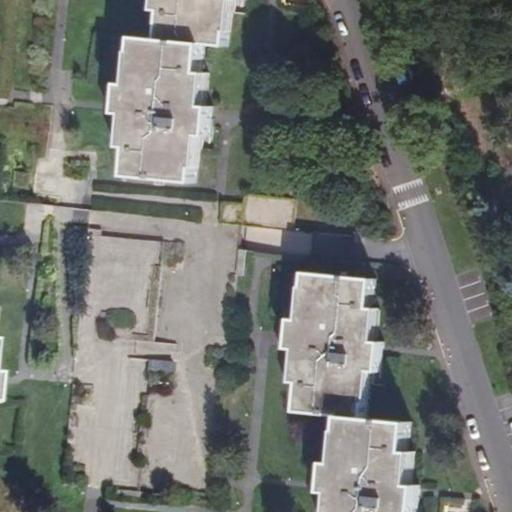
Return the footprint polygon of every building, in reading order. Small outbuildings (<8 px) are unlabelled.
[(160,0),(159,24),(135,22),(134,37),(130,37),(127,69),(121,68),(118,96),(124,97),(121,131),(129,132),(126,160),(193,166),(194,152),(189,151),(192,119),(201,120),(208,120),(208,115),(210,92),(204,91),(207,58),(199,58),(202,27),(224,29),(225,15),(221,15),(222,0),(160,0)] [(229,16),(230,0),(222,0),(221,15),(225,15),(229,16)] [(198,152),(201,120),(192,119),(189,151),(194,152),(198,152)] [(399,511),(401,498),(409,498),(417,499),(420,469),(412,468),(415,436),(407,435),(410,407),(365,403),(367,387),(362,387),(365,355),(373,355),(379,356),(382,326),(375,325),(378,293),(370,292),(373,264),(306,257),(305,265),(305,271),(302,271),(299,304),(291,303),(288,333),(296,334),(292,366),(300,367),(297,396),(343,400),(342,414),(339,414),(336,446),(330,446),(327,476),(333,476),(330,508),(337,509),(337,511),(399,511)] [(174,348),(149,346),(148,359),(173,361),(174,348)] [(362,387),(367,387),(370,387),(373,355),(365,355),(362,387)] [(399,511),(407,511),(409,498),(401,498),(399,511)]
